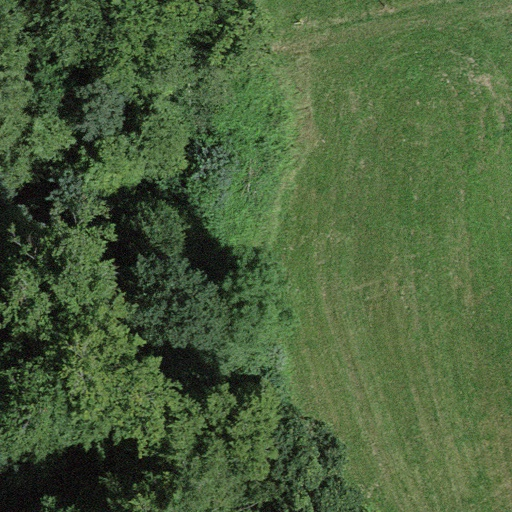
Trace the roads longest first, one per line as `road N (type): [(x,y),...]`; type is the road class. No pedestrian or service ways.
road 1 (track): [(76,0),(88,215),(130,511)]
road 2 (track): [(394,0),(78,33)]
